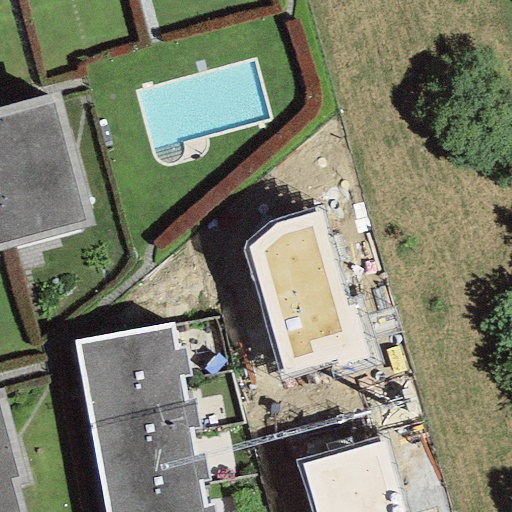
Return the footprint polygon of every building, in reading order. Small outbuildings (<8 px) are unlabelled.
[(58,93),(0,107),(0,250),(95,225),(58,93)] [(247,248),(283,375),(334,361),(336,366),(366,358),(353,305),(346,307),(318,211),(274,225),(247,248)] [(83,396),(181,381),(171,325),(72,340),(83,396)] [(181,381),(83,396),(94,449),(190,433),(181,381)] [(0,511),(24,511),(17,486),(28,483),(2,388),(0,388),(0,511)] [(190,433),(94,449),(103,499),(199,481),(190,433)] [(301,465),(314,511),(403,511),(385,441),(301,465)] [(204,511),(199,481),(103,499),(105,511),(204,511)]
